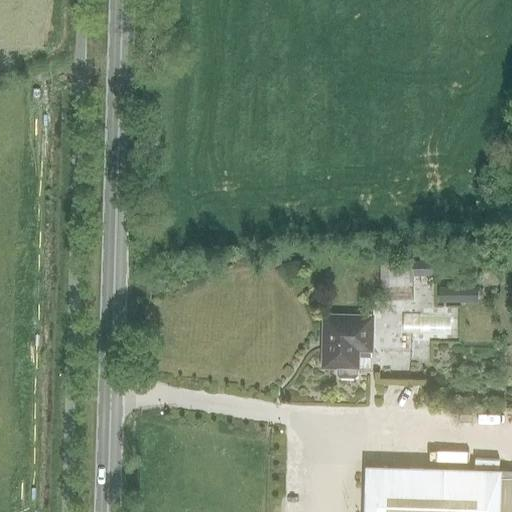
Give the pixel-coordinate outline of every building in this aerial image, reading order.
[(432,261),(412,261),(412,276),(433,276),(432,261)] [(440,302),(477,302),(477,281),(440,281),(440,302)] [(357,375),(357,357),(371,358),(372,316),(324,315),(323,366),(336,367),(336,375),(339,378),(353,378),(357,375)] [(434,457),(434,447),(404,447),(404,457),(434,457)] [(364,511),(498,511),(500,477),(500,470),(366,466),(364,511)] [(511,511),(511,477),(500,477),(498,511),(511,511)]
